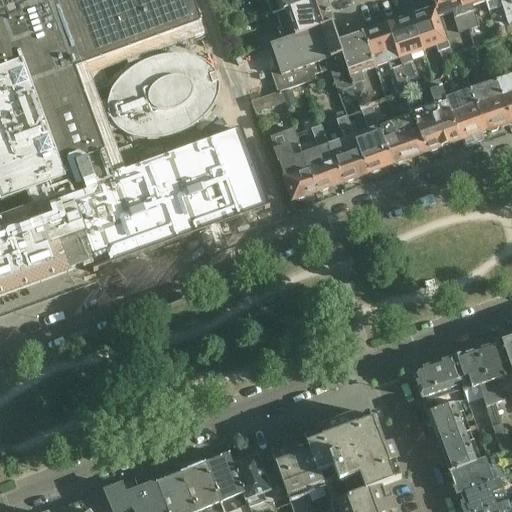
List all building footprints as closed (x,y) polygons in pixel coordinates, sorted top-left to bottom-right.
[(0,0),(0,201),(1,204),(25,196),(31,213),(0,224),(0,298),(107,259),(109,265),(225,223),(223,217),(234,213),(236,219),(267,208),(260,189),(256,177),(257,177),(253,166),(252,166),(241,136),(239,136),(212,145),(212,146),(211,147),(210,145),(198,150),(198,151),(197,152),(196,151),(170,161),(163,143),(174,140),(185,135),(195,129),(205,122),(212,113),(215,108),(218,102),(219,96),(220,89),(219,85),(213,87),(210,80),(216,78),(214,75),(210,70),(205,67),(198,63),(190,60),(182,59),(170,59),(159,61),(147,65),(137,70),(130,52),(157,43),(156,42),(158,41),(158,42),(171,37),(172,36),(173,37),(199,27),(199,26),(201,26),(191,0),(47,0),(46,1),(45,0),(34,4),(33,3),(34,2),(33,0),(32,0),(31,0),(0,0)] [(318,0),(235,0),(237,4),(246,0),(267,0),(266,4),(271,17),(276,15),(318,0)] [(332,25),(323,0),(318,0),(276,15),(281,30),(277,31),(278,34),(261,40),(264,49),(271,46),(271,47),(332,25)] [(468,32),(457,0),(430,0),(435,11),(439,20),(453,16),(459,35),(468,32)] [(486,5),(484,0),(457,0),(468,32),(478,28),(472,10),(486,5)] [(511,25),(511,5),(510,0),(484,0),(486,5),(489,14),(502,9),(508,27),(511,25)] [(439,20),(435,11),(410,20),(423,55),(435,50),(437,57),(441,56),(444,67),(453,62),(449,51),(439,20)] [(423,55),(410,20),(387,28),(406,81),(414,79),(410,66),(413,65),(410,59),(423,55)] [(339,45),(332,25),(271,47),(274,54),(270,55),(275,71),(270,73),(277,95),(281,94),(316,83),(314,78),(324,75),(333,72),(346,67),(339,45)] [(406,81),(387,28),(363,36),(376,71),(388,66),(390,73),(393,72),(398,84),(406,81)] [(376,71),(363,36),(339,45),(346,67),(333,72),(338,89),(361,99),(365,91),(363,85),(365,84),(363,75),(376,71)] [(458,60),(454,50),(449,51),(453,62),(458,60)] [(511,78),(511,79),(498,84),(511,124),(511,61),(507,63),(511,78)] [(493,85),(471,92),(485,134),(488,133),(491,135),(496,133),(498,129),(511,124),(498,84),(494,70),(483,73),(486,82),(492,81),(493,85)] [(427,113),(414,118),(426,153),(428,152),(431,155),(436,153),(438,150),(446,147),(459,143),(442,89),(440,82),(428,86),(435,108),(426,111),(427,113)] [(451,98),(448,87),(442,89),(459,143),(462,142),(465,143),(471,142),(472,138),(485,134),(471,92),(451,98)] [(284,105),(281,94),(277,95),(255,103),(259,115),(284,105)] [(368,134),(354,139),(366,176),(369,175),(373,176),(377,175),(379,171),(392,167),(380,130),(373,110),(362,115),(368,134)] [(426,153),(414,118),(380,130),(392,167),(394,166),(398,167),(402,166),(404,162),(426,153)] [(342,143),(328,148),(341,185),(344,184),(348,185),(352,184),(354,181),(366,176),(354,139),(347,119),(336,123),(342,143)] [(317,152),(302,157),(316,194),(319,194),(322,195),(327,193),(329,190),(341,185),(328,148),(321,128),(310,132),(317,152)] [(295,137),(293,131),(283,135),(287,148),(273,153),(278,165),(292,203),(295,202),(298,203),(303,201),(305,198),(316,194),(302,157),(295,137)] [(511,340),(501,344),(511,377),(511,340)] [(511,377),(501,344),(491,348),(492,348),(477,354),(495,407),(503,404),(496,383),(511,377)] [(495,407),(477,354),(461,359),(461,358),(452,361),(461,388),(463,394),(478,389),(485,411),(486,410),(501,455),(510,451),(508,444),(495,407)] [(461,388),(452,361),(416,373),(413,380),(421,401),(440,395),(461,388)] [(439,410),(436,402),(423,406),(426,414),(439,410)] [(464,420),(457,403),(439,410),(426,414),(438,444),(465,434),(460,421),(464,420)] [(369,416),(335,428),(304,440),(324,493),(329,508),(382,488),(401,481),(388,447),(381,450),(369,416)] [(468,433),(465,434),(438,444),(448,473),(476,462),(471,450),(474,449),(468,433)] [(324,493),(304,440),(270,452),(271,456),(263,459),(273,483),(279,480),(289,506),(324,493)] [(229,456),(204,466),(220,511),(233,511),(247,507),(246,504),(232,464),(229,456)] [(247,458),(232,464),(246,504),(262,498),(264,504),(271,502),(265,486),(273,483),(263,459),(257,461),(257,459),(249,462),(247,458)] [(483,460),(476,462),(448,473),(457,497),(461,496),(492,484),(492,483),(483,460)] [(188,471),(188,472),(180,475),(193,511),(220,511),(204,466),(203,466),(202,465),(201,464),(200,463),(198,463),(196,463),(193,463),(192,464),(191,465),(190,466),(189,467),(188,468),(188,470),(188,471)] [(193,511),(180,475),(156,485),(166,511),(193,511)] [(498,481),(492,483),(492,484),(461,496),(464,504),(461,505),(462,508),(462,510),(463,511),(462,511),(484,511),(507,504),(498,481)] [(134,491),(131,485),(82,504),(87,511),(127,511),(132,509),(133,511),(166,511),(156,485),(141,491),(140,489),(134,491)] [(390,511),(382,488),(329,508),(330,511),(390,511)]
